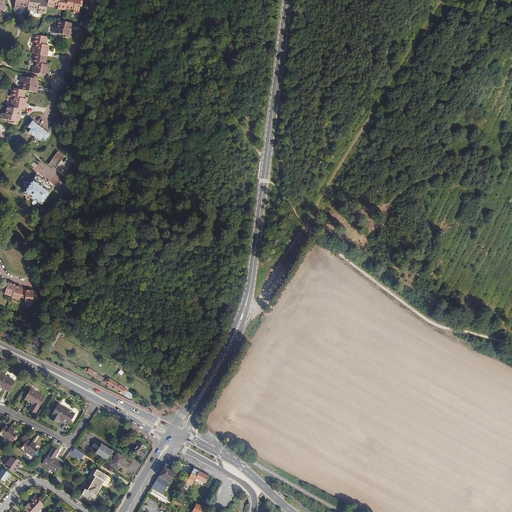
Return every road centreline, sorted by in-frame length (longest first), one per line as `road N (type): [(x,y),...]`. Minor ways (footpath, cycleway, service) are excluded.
road 1 (secondary): [(251,280),(287,0)]
road 2 (track): [(511,343),(418,315),(304,224)]
road 3 (track): [(264,179),(257,179),(260,156),(207,65),(143,0)]
road 4 (residential): [(0,318),(36,318),(82,265),(82,241),(60,182),(39,167)]
road 5 (tertiary): [(172,429),(0,343)]
road 6 (secondary): [(251,280),(234,327),(172,429)]
road 7 (secondary): [(191,420),(239,331),(251,280)]
road 8 (residential): [(96,399),(68,440),(0,408)]
road 9 (residential): [(45,114),(93,0)]
